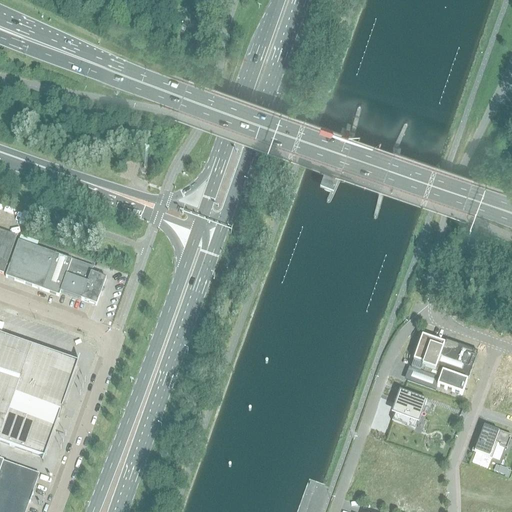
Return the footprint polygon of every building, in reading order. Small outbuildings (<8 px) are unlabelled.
[(323,180),(319,192),(333,196),(337,184),(323,180)] [(0,273),(3,274),(17,237),(0,230),(0,273)] [(42,290),(55,254),(18,241),(5,277),(42,290)] [(72,260),(55,254),(42,290),(58,296),(60,292),(96,306),(106,279),(91,273),(93,267),(72,259),(72,260)] [(0,442),(44,457),(77,363),(0,335),(0,442)] [(451,348),(422,337),(413,362),(420,364),(418,372),(440,380),(437,388),(462,397),(477,352),(457,345),(457,346),(452,344),(451,348)] [(399,402),(392,422),(415,430),(424,405),(425,406),(426,403),(398,394),(395,401),(399,402)] [(492,430),(483,427),(478,441),(477,441),(477,440),(476,439),(471,453),(472,453),(472,452),(491,459),(497,444),(500,445),(499,447),(506,450),(511,437),(492,430)] [(369,485),(366,493),(374,495),(375,493),(387,498),(394,478),(398,479),(402,465),(379,457),(375,468),(379,469),(373,487),(369,485)] [(26,511),(39,474),(0,460),(0,511),(26,511)] [(500,465),(498,472),(505,475),(505,476),(508,477),(511,470),(507,469),(508,468),(500,465)] [(487,484),(469,485),(470,511),(510,511),(510,505),(488,507),(487,484)]
